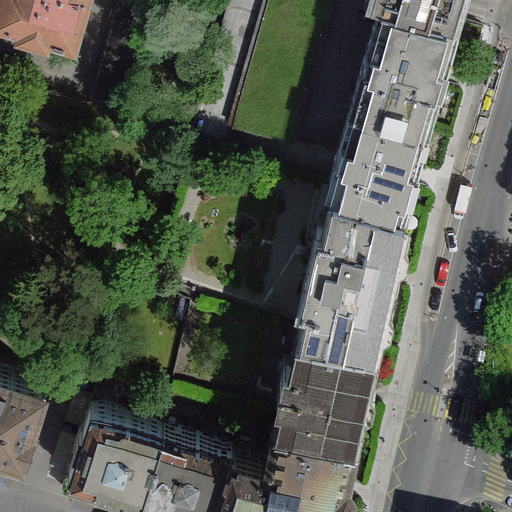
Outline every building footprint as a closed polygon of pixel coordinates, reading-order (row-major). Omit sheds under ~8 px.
[(0,0),(0,8),(22,15),(20,21),(48,29),(50,24),(70,29),(75,30),(84,0),(0,0)] [(121,0),(94,96),(127,106),(156,0),(121,0)] [(228,147),(235,122),(269,0),(228,0),(190,135),(195,136),(228,147)] [(269,0),(235,122),(292,139),(331,0),(269,0)] [(354,98),(430,121),(461,15),(454,13),(406,0),(382,0),(381,4),(354,98)] [(406,0),(454,13),(457,0),(406,0)] [(331,180),(335,181),(407,205),(430,121),(354,98),(331,180)] [(302,322),(375,338),(381,318),(385,319),(392,315),(395,301),(391,294),(387,293),(396,252),(400,253),(408,249),(410,235),(406,227),(401,226),(407,205),(335,181),(327,217),(321,216),(304,289),(310,291),(302,322)] [(288,390),(281,415),(354,431),(363,397),(367,398),(373,394),(377,380),(372,374),(368,373),(375,338),(302,322),(295,355),(286,353),(279,388),(288,390)] [(0,440),(20,447),(23,448),(46,377),(0,361),(0,440)] [(93,395),(165,418),(173,392),(170,392),(172,389),(102,366),(93,395)] [(100,477),(118,482),(141,490),(165,418),(93,395),(70,467),(100,477)] [(276,414),(268,453),(233,442),(212,511),(336,511),(339,504),(340,497),(343,498),(350,492),(353,480),(349,472),(345,471),(354,431),(281,415),(276,414)] [(181,503),(209,511),(212,511),(233,442),(234,441),(165,418),(141,490),(164,497),(181,503)] [(95,496),(100,477),(70,467),(64,484),(65,487),(95,496)] [(145,511),(159,511),(164,497),(141,490),(118,482),(112,501),(145,511)]
